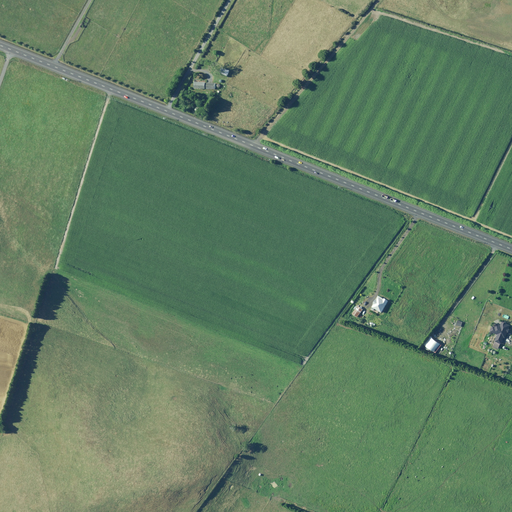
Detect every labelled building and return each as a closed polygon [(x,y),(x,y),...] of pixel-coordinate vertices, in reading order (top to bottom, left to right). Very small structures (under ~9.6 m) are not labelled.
[(230,70),(222,67),(220,73),(227,76),(230,70)] [(206,82),(194,82),(194,88),(212,89),(213,76),(207,76),(206,82)] [(388,301),(378,295),(371,309),(374,310),(375,308),(382,312),(388,301)] [(363,309),(358,305),(352,313),(357,317),(363,309)] [(510,325),(502,321),(500,325),(495,324),(494,327),(491,326),(489,332),(497,335),(494,341),(501,344),(503,337),(505,338),(507,332),(508,332),(509,329),(508,329),(510,325)] [(440,344),(430,336),(424,345),(434,352),(440,344)]
